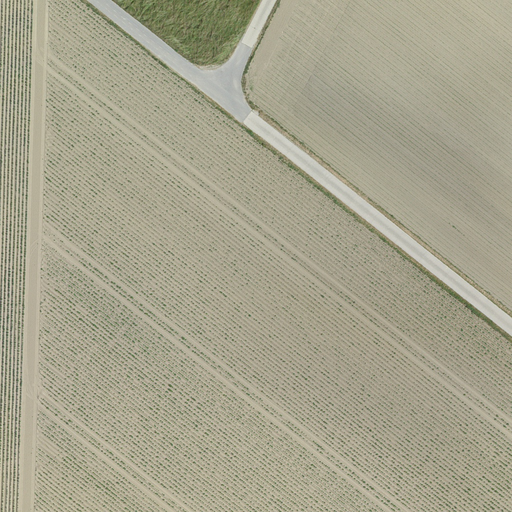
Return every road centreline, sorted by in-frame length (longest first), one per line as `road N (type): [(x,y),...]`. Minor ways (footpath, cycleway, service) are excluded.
road 1 (unclassified): [(221,95),(511,326)]
road 2 (unclassified): [(98,0),(221,95)]
